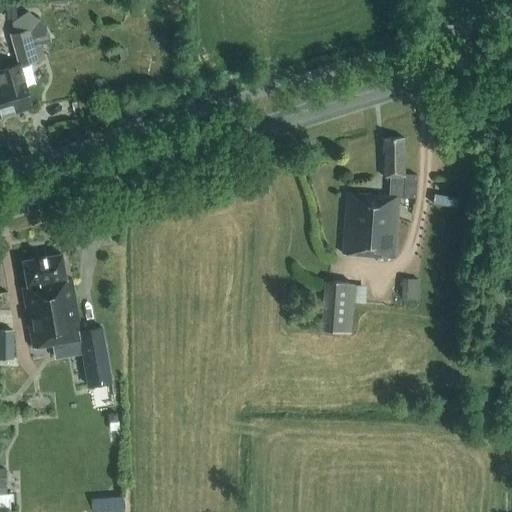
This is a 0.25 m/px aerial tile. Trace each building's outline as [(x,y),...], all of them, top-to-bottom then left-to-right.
[(19,64),(20,65),(37,60),(28,29),(39,19),(28,11),(12,22),(15,33),(11,34),(19,64)] [(0,116),(32,107),(20,65),(19,64),(0,69),(0,116)] [(415,198),(415,174),(403,174),(403,138),(383,138),(384,177),(390,177),(389,195),(346,192),(342,253),(394,258),(399,197),(415,198)] [(66,279),(62,253),(22,260),(27,286),(22,286),(33,347),(79,339),(87,385),(110,380),(102,335),(82,338),(71,278),(66,279)] [(418,299),(419,279),(402,278),(401,298),(418,299)] [(350,332),(353,284),(325,281),(321,330),(350,332)] [(0,329),(0,353),(14,354),(14,330),(0,329)] [(96,495),(96,511),(127,511),(129,511),(129,493),(96,495)]
